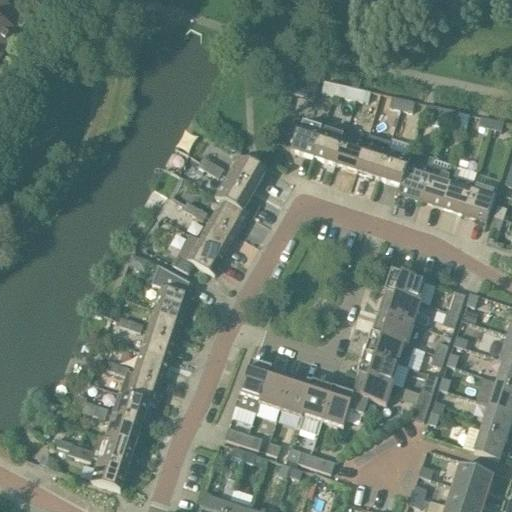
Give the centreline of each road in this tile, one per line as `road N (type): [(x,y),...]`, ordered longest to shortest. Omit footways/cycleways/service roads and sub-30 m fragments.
road 1 (residential): [(231,331),(321,357),(339,349),(380,225)]
road 2 (residential): [(231,331),(293,214),(310,204),(380,225)]
road 3 (residential): [(159,511),(231,331)]
road 4 (residential): [(0,128),(62,22),(42,0)]
road 5 (residential): [(511,287),(380,225)]
